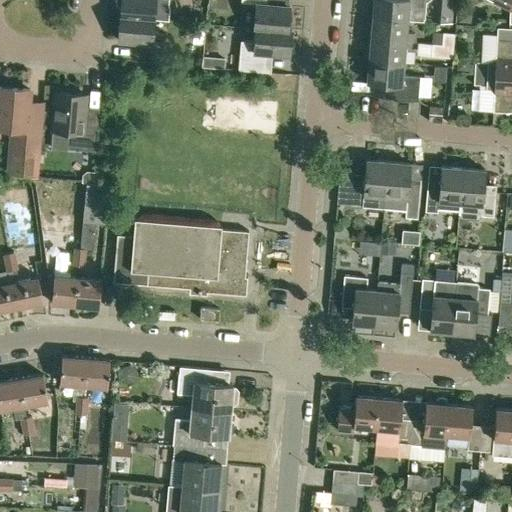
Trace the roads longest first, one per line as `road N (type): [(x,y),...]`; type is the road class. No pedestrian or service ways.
road 1 (residential): [(297,348),(58,325),(0,340)]
road 2 (residential): [(297,348),(318,126)]
road 3 (residential): [(511,366),(297,348)]
road 4 (residential): [(511,139),(318,126)]
road 5 (residential): [(283,511),(297,348)]
road 6 (residential): [(0,45),(68,54),(85,34),(89,0)]
road 7 (residential): [(318,126),(325,0)]
